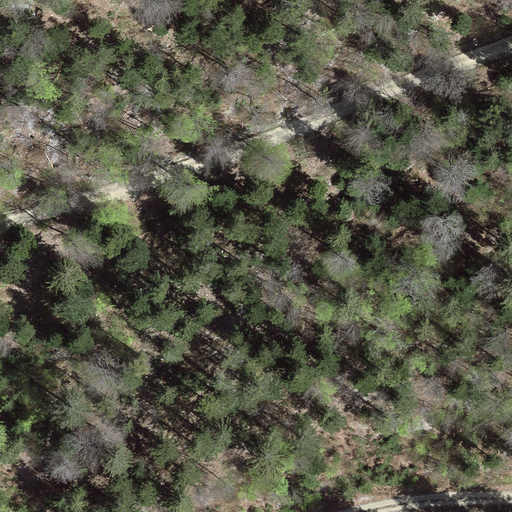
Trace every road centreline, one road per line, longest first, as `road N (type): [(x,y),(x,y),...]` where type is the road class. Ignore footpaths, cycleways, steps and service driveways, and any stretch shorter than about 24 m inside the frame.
road 1 (track): [(0,238),(195,172),(511,43)]
road 2 (track): [(382,511),(511,498)]
